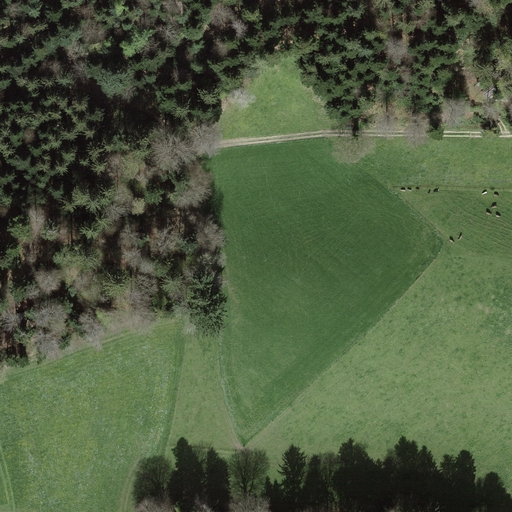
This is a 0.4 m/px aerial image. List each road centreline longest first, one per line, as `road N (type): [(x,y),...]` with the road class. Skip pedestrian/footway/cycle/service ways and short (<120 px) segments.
road 1 (track): [(511,133),(339,133),(200,144),(92,88),(39,0)]
road 2 (track): [(92,88),(97,121),(0,321)]
road 3 (track): [(92,88),(274,0)]
